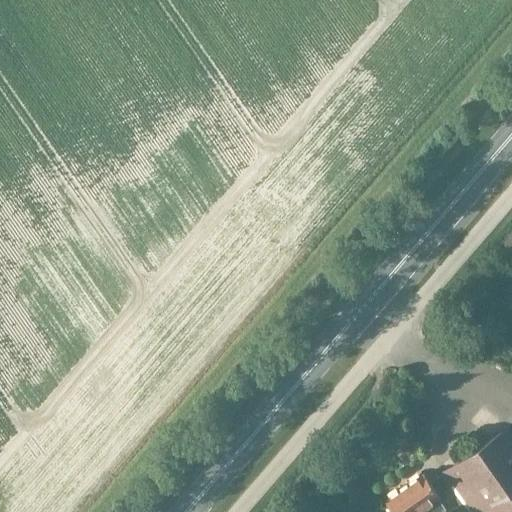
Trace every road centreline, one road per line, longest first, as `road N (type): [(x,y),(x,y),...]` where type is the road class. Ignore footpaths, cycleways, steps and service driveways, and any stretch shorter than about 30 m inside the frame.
road 1 (primary): [(187,511),(511,136)]
road 2 (unclassified): [(239,511),(511,197)]
